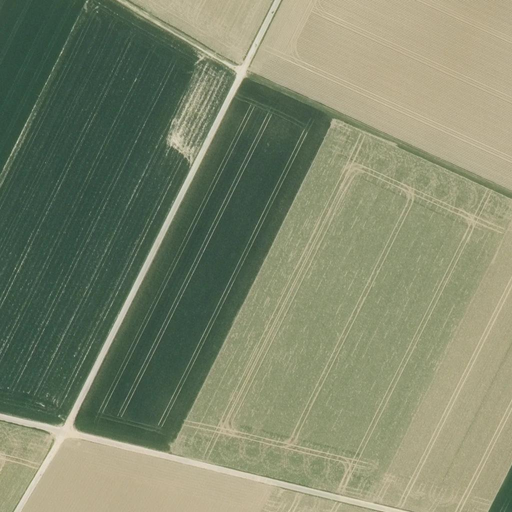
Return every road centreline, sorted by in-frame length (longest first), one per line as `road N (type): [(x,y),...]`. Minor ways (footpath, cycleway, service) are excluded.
road 1 (track): [(26,511),(284,0)]
road 2 (track): [(0,418),(386,511)]
road 3 (track): [(248,76),(511,194)]
